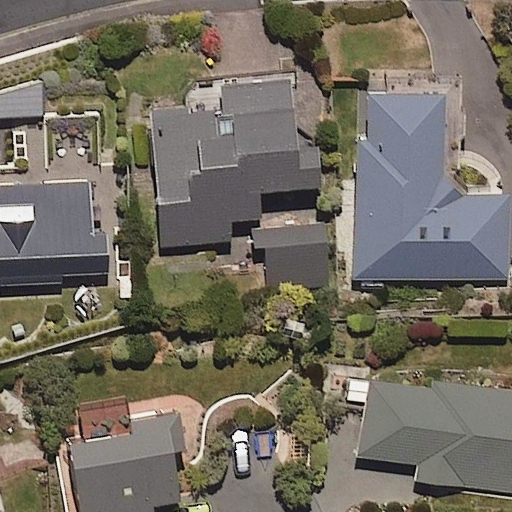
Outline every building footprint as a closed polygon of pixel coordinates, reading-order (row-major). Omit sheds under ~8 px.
[(189,103),(153,106),(165,246),(234,240),(233,218),(267,215),(265,190),(329,184),(325,145),(306,146),(299,67),(201,76),(188,90),(189,103)] [(434,88),(358,91),(359,134),(347,134),(351,280),(507,275),(504,190),(437,192),(434,88)] [(0,283),(57,281),(57,274),(104,273),(102,229),(90,229),(88,180),(0,183),(0,283)] [(327,222),(262,226),(266,294),(332,289),(327,222)] [(511,382),(361,373),(356,457),(413,460),(412,481),(511,486),(511,382)] [(125,430),(62,443),(75,511),(148,511),(147,503),(176,498),(167,451),(182,448),(174,408),(159,411),(123,418),(125,430)]
